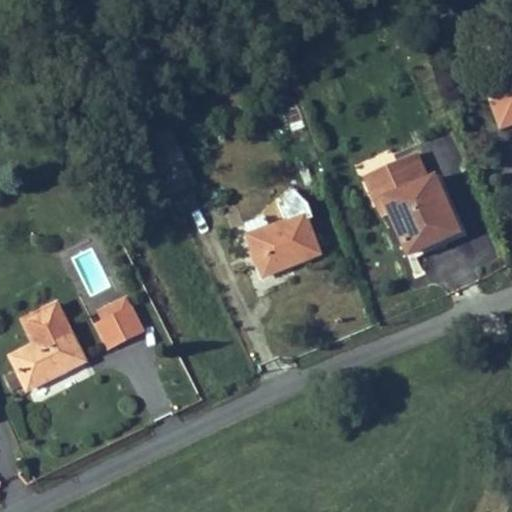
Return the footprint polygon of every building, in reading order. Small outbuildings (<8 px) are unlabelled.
[(511,80),(486,89),(500,127),(511,122),(511,32),(509,33),(511,40),(511,80)] [(511,80),(511,60),(510,62),(511,68),(482,78),(486,89),(511,80)] [(175,193),(193,184),(157,106),(135,116),(146,140),(149,138),(175,193)] [(414,154),(364,177),(377,205),(384,202),(389,213),(407,255),(458,233),(433,179),(426,182),(414,154)] [(439,176),(433,179),(458,233),(414,253),(416,258),(465,236),(439,176)] [(382,216),(389,213),(384,202),(377,205),(382,216)] [(269,229),(248,237),(263,276),(318,254),(303,216),(269,229)] [(243,225),(248,237),(269,229),(264,217),(243,225)] [(97,311),(103,322),(130,309),(124,297),(97,311)] [(27,389),(83,361),(55,306),(23,321),(36,346),(11,358),(27,389)] [(141,332),(130,309),(103,322),(114,345),(141,332)] [(4,377),(11,390),(21,385),(14,372),(4,377)]
